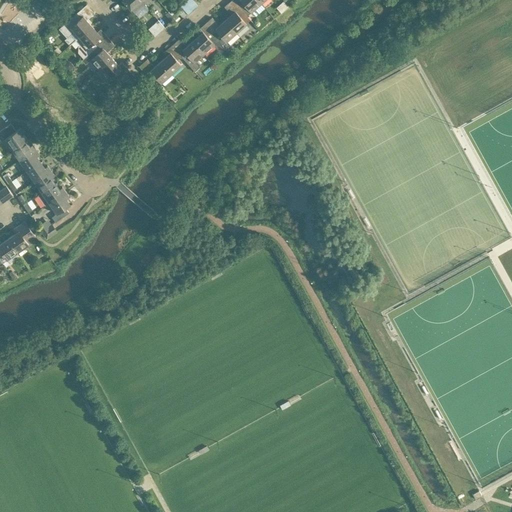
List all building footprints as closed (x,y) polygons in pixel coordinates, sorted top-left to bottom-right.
[(145,4),(141,0),(122,0),(135,13),(145,4)] [(193,0),(188,0),(188,1),(181,7),(188,14),(198,5),(193,0)] [(231,14),(225,20),(236,32),(246,23),(250,19),(247,16),(233,0),(231,0),(224,7),(231,14)] [(233,0),(247,16),(261,3),(257,0),(233,0)] [(60,28),(59,29),(65,36),(69,33),(76,40),(92,26),(86,20),(94,13),(86,4),(76,14),(60,28)] [(165,14),(172,22),(175,19),(171,15),(168,11),(165,14)] [(175,12),(171,15),(175,19),(178,23),(181,20),(175,12)] [(212,17),(204,24),(214,35),(218,41),(222,44),(226,41),(236,32),(225,20),(219,25),(212,17)] [(158,20),(148,29),(155,37),(165,28),(158,20)] [(218,41),(214,35),(204,24),(196,32),(199,35),(193,40),(202,51),(204,53),(213,45),(220,53),(225,48),(222,44),(218,41)] [(97,32),(92,26),(76,40),(75,40),(79,45),(78,46),(78,52),(83,58),(97,46),(97,47),(108,37),(100,29),(97,32)] [(108,37),(97,47),(101,51),(91,60),(99,70),(112,58),(107,52),(115,45),(108,37)] [(179,38),(172,45),(181,56),(194,71),(199,66),(199,63),(197,60),(204,53),(202,51),(193,40),(186,46),(179,38)] [(166,56),(159,62),(170,73),(181,64),(176,60),(181,56),(172,45),(163,52),(166,56)] [(112,58),(99,70),(108,80),(114,75),(118,79),(128,70),(121,61),(118,64),(112,58)] [(147,59),(139,66),(158,88),(162,83),(161,81),(170,73),(159,62),(154,67),(147,59)] [(69,62),(64,66),(68,71),(73,67),(69,62)] [(0,130),(0,139),(1,141),(4,138),(12,149),(25,140),(21,134),(24,132),(21,127),(16,130),(11,123),(0,130)] [(25,140),(12,149),(19,160),(36,149),(32,144),(29,146),(25,140)] [(36,149),(19,160),(27,170),(40,161),(36,156),(39,154),(36,149)] [(40,161),(27,170),(34,181),(51,170),(47,165),(44,167),(40,161)] [(51,170),(34,181),(42,192),(55,183),(51,177),(54,175),(51,170)] [(6,173),(3,175),(8,183),(12,181),(6,173)] [(12,181),(8,183),(14,191),(17,189),(12,181)] [(45,206),(49,203),(65,192),(62,186),(59,188),(55,183),(42,192),(38,195),(45,206)] [(6,186),(0,190),(0,198),(3,203),(13,196),(6,186)] [(65,192),(49,203),(57,213),(52,217),(55,222),(69,213),(65,208),(70,204),(66,198),(69,196),(65,192)] [(21,194),(18,197),(23,205),(27,203),(21,194)] [(27,203),(23,205),(29,213),(32,210),(27,203)] [(48,219),(37,226),(41,232),(52,224),(51,223),(51,224),(48,219)] [(27,242),(35,236),(25,221),(12,230),(15,234),(8,238),(17,252),(28,244),(27,242)] [(52,224),(41,232),(46,238),(57,231),(52,224)] [(0,241),(0,259),(2,262),(17,252),(8,238),(1,243),(0,241)] [(290,405),(288,400),(280,404),(282,409),(290,405)] [(209,450),(206,447),(199,451),(201,455),(209,450)]
